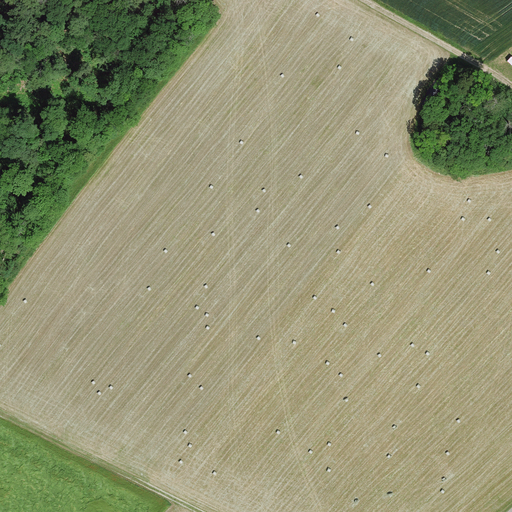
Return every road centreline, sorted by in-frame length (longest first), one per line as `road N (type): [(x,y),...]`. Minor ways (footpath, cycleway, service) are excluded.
road 1 (track): [(195,511),(0,415)]
road 2 (track): [(511,90),(362,0)]
